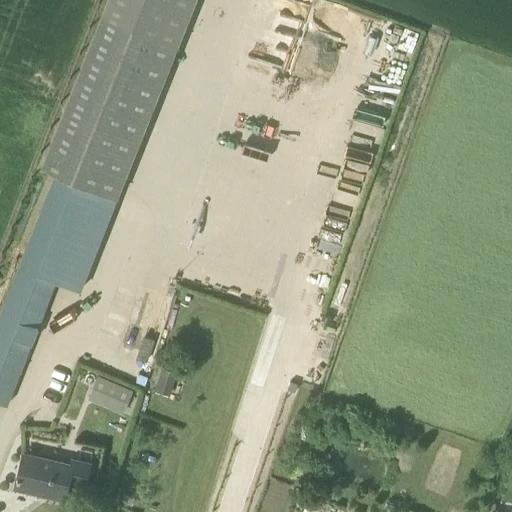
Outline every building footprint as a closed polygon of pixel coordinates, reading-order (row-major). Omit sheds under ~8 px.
[(198,0),(118,0),(51,170),(63,175),(26,267),(56,279),(84,290),(198,0)] [(0,400),(7,404),(56,279),(26,267),(19,265),(0,313),(0,400)] [(155,366),(149,385),(165,389),(170,371),(163,369),(163,368),(155,366)] [(93,389),(127,403),(133,389),(99,375),(93,389)] [(31,438),(30,449),(50,451),(52,441),(31,438)] [(71,464),(23,453),(15,487),(65,498),(69,480),(86,483),(90,463),(73,459),(71,464)]
